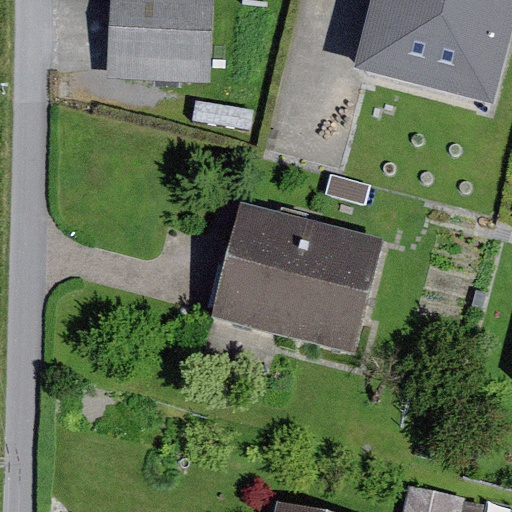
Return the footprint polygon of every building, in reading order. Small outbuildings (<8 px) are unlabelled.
[(124,0),(120,79),(223,84),(227,0),(124,0)] [(511,0),(388,0),(370,75),(511,110),(511,108),(511,0)] [(226,318),(370,355),(399,240),(255,203),(226,318)] [(421,485),(415,511),(474,511),(477,496),(421,485)] [(337,511),(291,502),(289,511),(337,511)]
